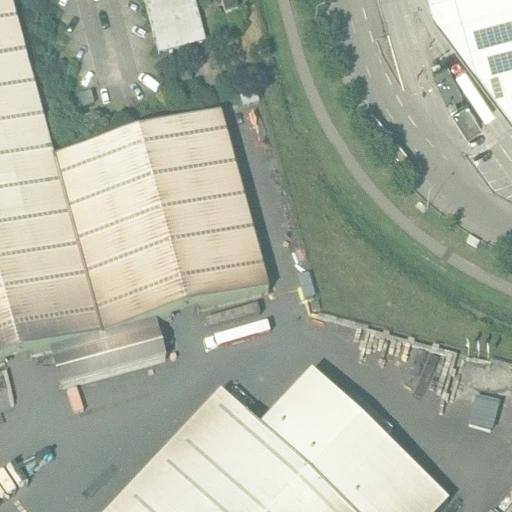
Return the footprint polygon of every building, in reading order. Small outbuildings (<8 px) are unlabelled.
[(52,161),(8,0),(0,0),(0,367),(100,340),(101,342),(102,342),(101,340),(267,295),(219,117),(53,162),(53,160),(52,161)] [(211,68),(205,44),(193,0),(142,0),(158,57),(193,47),(199,71),(211,68)] [(220,0),(224,15),(238,12),(234,0),(220,0)] [(511,0),(456,0),(511,82),(511,0)] [(432,72),(446,102),(462,94),(447,65),(432,72)] [(466,102),(451,110),(466,135),(481,126),(466,102)] [(281,370),(297,351),(278,335),(262,355),(281,370)] [(154,351),(78,373),(85,396),(161,375),(154,351)] [(259,433),(220,396),(111,511),(441,511),(448,506),(311,377),(259,433)]
